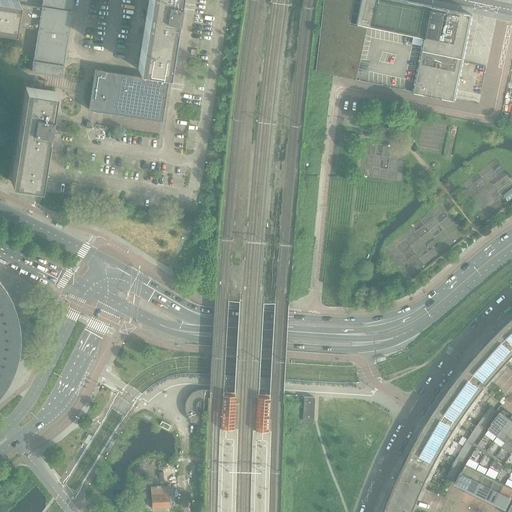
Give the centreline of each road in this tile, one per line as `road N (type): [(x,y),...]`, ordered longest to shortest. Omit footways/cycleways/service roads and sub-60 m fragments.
road 1 (secondary): [(433,297),(365,320),(200,311),(175,302)]
road 2 (residential): [(368,511),(426,395),(511,297)]
road 3 (secondary): [(164,327),(208,341),(338,349),(400,335)]
road 4 (secondary): [(14,440),(51,405),(107,298)]
road 5 (secondary): [(85,287),(34,392),(5,428)]
road 6 (secondary): [(400,335),(511,250)]
road 7 (secondary): [(333,334),(209,326)]
road 8 (residential): [(108,264),(0,209)]
